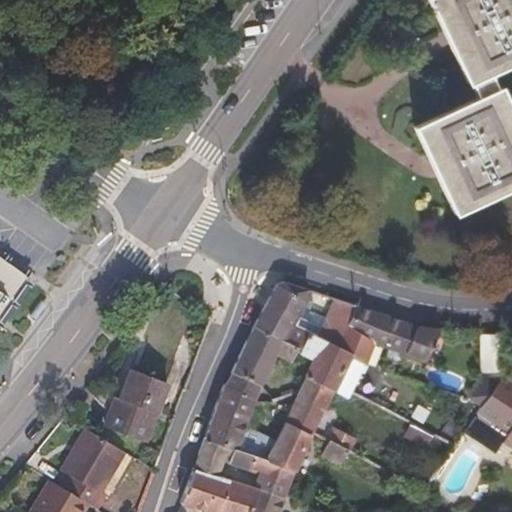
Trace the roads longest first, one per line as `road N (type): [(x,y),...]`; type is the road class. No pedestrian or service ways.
road 1 (tertiary): [(0,429),(169,211)]
road 2 (residential): [(255,253),(159,511)]
road 3 (residential): [(255,253),(443,307),(511,305)]
road 4 (tertiary): [(169,211),(318,0)]
road 5 (residential): [(169,211),(0,105)]
